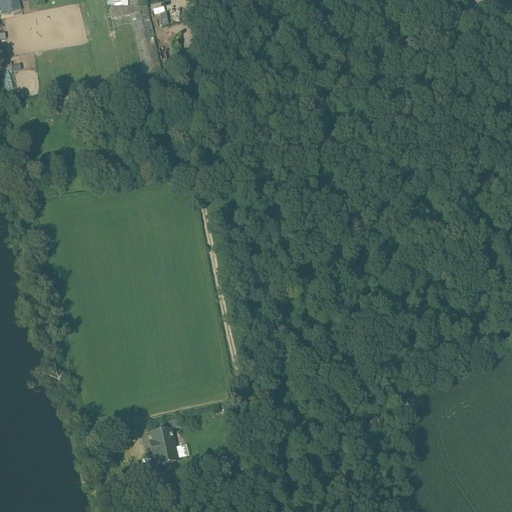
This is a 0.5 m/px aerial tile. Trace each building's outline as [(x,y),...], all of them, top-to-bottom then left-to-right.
[(36,0),(0,0),(0,10),(2,17),(39,8),(36,0)] [(114,0),(114,8),(142,7),(141,0),(114,0)] [(114,8),(108,8),(110,14),(111,20),(148,12),(146,6),(142,7),(114,8)] [(148,12),(111,20),(116,40),(125,80),(161,71),(148,12)] [(162,26),(168,24),(166,13),(160,14),(162,26)] [(119,428),(108,430),(110,438),(121,435),(119,428)] [(169,431),(152,435),(153,440),(157,456),(156,456),(157,462),(162,465),(176,462),(175,458),(173,449),(176,449),(174,442),(171,443),(169,431)] [(179,459),(189,456),(186,445),(176,448),(179,459)] [(158,467),(149,469),(153,483),(162,481),(158,467)]
